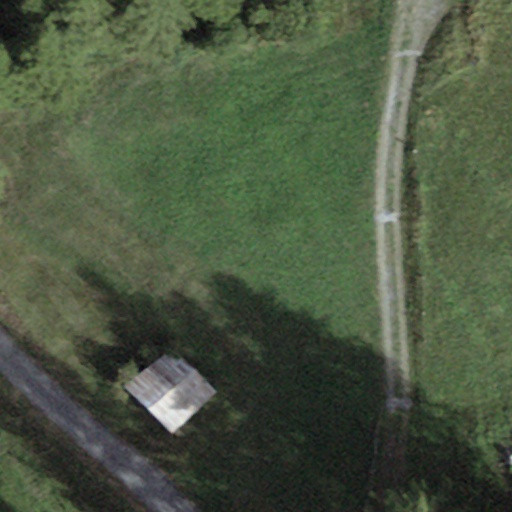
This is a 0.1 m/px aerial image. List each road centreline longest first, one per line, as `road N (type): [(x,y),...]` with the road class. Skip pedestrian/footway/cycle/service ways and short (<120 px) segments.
road 1 (track): [(383,511),(394,406),(390,193),(410,0)]
road 2 (unclassified): [(172,511),(0,351)]
